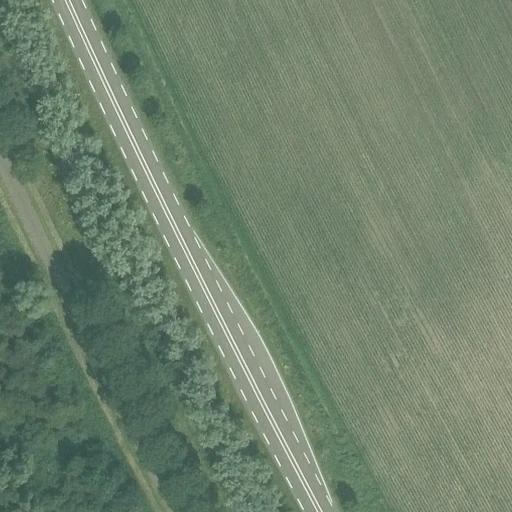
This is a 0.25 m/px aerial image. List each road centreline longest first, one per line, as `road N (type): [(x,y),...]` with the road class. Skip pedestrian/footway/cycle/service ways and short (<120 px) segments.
road 1 (primary): [(67,0),(318,511)]
road 2 (unclassified): [(182,511),(0,163)]
